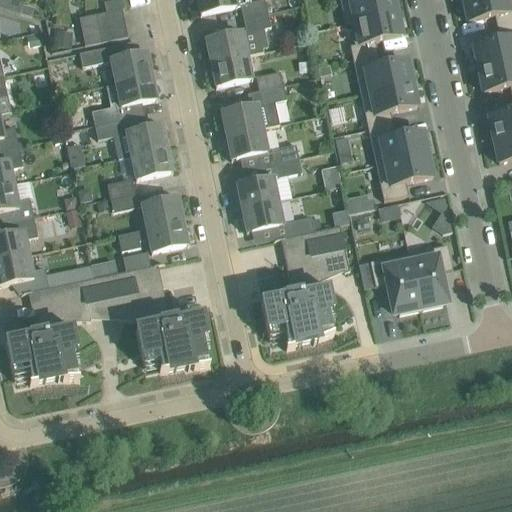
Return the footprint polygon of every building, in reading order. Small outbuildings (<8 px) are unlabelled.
[(23,5),(3,0),(0,0),(0,10),(20,17),(22,8),(23,5)] [(196,0),(200,19),(201,19),(201,18),(235,11),(236,12),(237,11),(236,9),(241,9),(250,7),(249,0),(196,0)] [(339,0),(345,28),(397,17),(392,0),(339,0)] [(473,0),(463,2),(468,25),(495,20),(497,32),(511,28),(511,14),(510,15),(506,0),(473,0)] [(269,3),(250,7),(241,9),(244,22),(271,16),(269,3)] [(34,11),(27,9),(22,8),(20,17),(32,20),(34,11)] [(122,12),(102,16),(95,18),(98,32),(125,26),(122,12)] [(271,16),(244,22),(247,38),(275,33),(271,16)] [(350,50),(353,63),(378,58),(376,45),(402,40),(397,17),(345,28),(345,29),(350,28),(355,49),(350,50)] [(98,32),(95,18),(87,20),(93,48),(128,40),(125,26),(98,32)] [(474,50),(475,56),(472,56),(475,70),(478,69),(479,73),(511,65),(511,28),(497,32),(500,44),(474,50)] [(72,35),(57,33),(55,50),(71,51),(72,35)] [(241,36),(207,43),(206,42),(205,42),(210,67),(247,59),(242,35),(241,35),(241,36)] [(106,52),(80,58),(83,72),(109,66),(106,52)] [(145,56),(111,63),(111,62),(110,63),(115,87),(152,80),(146,55),(145,55),(145,56)] [(378,58),(353,63),(361,98),(412,87),(407,64),(381,70),(378,58)] [(216,92),(217,92),(217,91),(251,84),(252,84),(247,59),(210,67),(216,92)] [(510,91),(511,100),(511,65),(479,73),(479,77),(477,77),(480,91),(482,91),(484,96),(510,91)] [(259,95),(285,89),(282,76),(256,82),(259,95)] [(115,87),(120,112),(122,112),(121,111),(136,108),(156,104),(156,105),(157,104),(152,80),(115,87)] [(368,134),(393,128),(391,116),(417,110),(416,105),(418,104),(415,90),(413,91),(412,87),(361,98),(368,134)] [(227,134),(228,139),(226,139),(226,140),(262,132),(279,129),(275,108),(289,105),(285,89),(259,95),(248,97),(251,110),(222,116),(222,115),(221,115),(225,134),(227,134)] [(94,130),(121,124),(118,110),(91,116),(94,130)] [(67,134),(79,131),(76,114),(63,117),(67,134)] [(493,140),(494,144),(511,139),(511,115),(489,121),(490,126),(487,127),(490,141),(493,140)] [(0,154),(19,151),(14,131),(2,134),(0,124),(0,154)] [(98,145),(116,141),(124,139),(124,136),(121,124),(94,130),(98,145)] [(124,139),(116,141),(120,162),(131,160),(167,152),(162,127),(161,128),(161,129),(127,136),(127,135),(124,136),(124,139)] [(396,141),(393,128),(368,134),(376,169),(427,158),(422,135),(396,141)] [(231,165),(232,164),(232,163),(252,159),(266,156),(266,157),(268,157),(262,132),(226,140),(231,165)] [(511,139),(494,144),(499,167),(511,164),(511,139)] [(348,141),(336,144),(337,151),(349,149),(348,141)] [(275,168),(301,162),(298,149),(272,155),(275,168)] [(19,151),(0,154),(0,191),(14,188),(10,173),(23,170),(19,151)] [(131,160),(136,185),(137,184),(171,176),(171,177),(172,177),(167,152),(131,160)] [(427,158),(376,169),(384,205),(408,200),(406,187),(432,181),(431,176),(433,175),(430,161),(428,162),(427,158)] [(301,162),(275,168),(278,184),(304,178),(301,162)] [(337,171),(322,174),(324,181),(339,177),(337,171)] [(257,185),(237,189),(237,188),(236,188),(241,213),(278,205),(273,180),(271,180),(272,181),(257,185)] [(109,203),(136,197),(133,183),(106,189),(109,203)] [(0,191),(0,216),(7,215),(9,226),(33,221),(29,202),(17,204),(14,188),(0,191)] [(136,197),(109,203),(112,218),(139,212),(136,197)] [(176,201),(142,209),(142,208),(141,208),(146,233),(183,225),(177,200),(176,201)] [(371,201),(365,203),(367,214),(373,213),(371,201)] [(445,201),(425,206),(441,216),(449,221),(445,201)] [(248,237),(248,236),(283,229),(278,205),(241,213),(247,237),(248,237)] [(383,223),(400,219),(397,208),(381,212),(383,223)] [(33,221),(9,226),(11,237),(0,239),(0,264),(29,259),(25,243),(38,241),(33,221)] [(287,228),(289,239),(272,243),(272,244),(280,242),(340,230),(339,229),(314,234),(311,223),(287,228)] [(122,257),(143,253),(142,247),(149,245),(151,257),(187,249),(187,250),(188,250),(183,225),(146,233),(147,236),(119,242),(122,257)] [(313,348),(314,348),(315,344),(317,344),(318,345),(320,343),(322,342),(326,340),(329,339),(333,339),(334,339),(334,337),(332,337),(327,315),(331,315),(332,316),(333,315),(328,292),(311,295),(309,290),(343,275),(344,277),(349,275),(340,230),(280,242),(290,288),(282,289),(282,290),(286,290),(288,297),(284,298),(284,301),(261,306),(269,345),(271,344),(269,334),(283,331),(287,352),(286,353),(286,354),(295,352),(295,351),(294,351),(294,349),(313,345),(313,348)] [(409,258),(421,314),(443,310),(442,307),(446,306),(440,277),(453,274),(447,249),(409,258)] [(126,275),(150,270),(147,258),(123,263),(126,275)] [(399,319),(421,314),(409,258),(370,266),(375,291),(388,288),(394,317),(399,316),(399,319)] [(0,264),(0,290),(22,286),(24,297),(48,291),(44,272),(32,274),(29,259),(0,264)] [(167,313),(158,269),(166,268),(166,267),(150,270),(126,275),(94,282),(81,284),(48,291),(24,297),(20,298),(20,299),(28,297),(35,327),(26,329),(27,330),(31,329),(32,337),(28,338),(29,341),(6,346),(14,384),(16,384),(13,374),(27,371),(31,387),(29,388),(30,389),(39,387),(38,386),(58,382),(58,385),(59,385),(59,381),(62,381),(63,383),(62,383),(63,384),(79,383),(79,382),(78,382),(72,355),(76,354),(76,355),(78,355),(72,331),(59,334),(59,325),(90,325),(91,323),(140,323),(140,331),(136,332),(144,371),(146,371),(143,360),(157,357),(161,374),(159,374),(159,375),(169,375),(188,370),(188,374),(189,374),(189,370),(193,369),(193,373),(201,371),(209,370),(209,369),(208,369),(202,342),(206,341),(206,342),(208,342),(203,318),(178,323),(177,320),(173,321),(171,314),(176,313),(175,312),(167,313)] [(91,268),(78,270),(81,284),(94,282),(91,268)]
